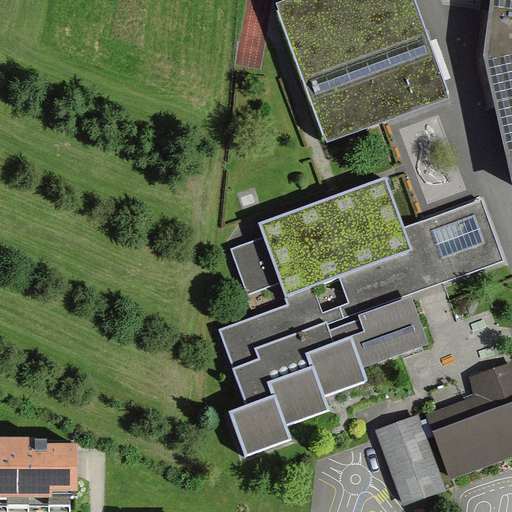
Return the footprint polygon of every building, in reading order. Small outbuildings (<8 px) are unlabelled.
[(414,0),(283,0),(277,2),(327,142),(450,98),(437,61),(414,0)] [(511,0),(489,0),(482,58),(487,82),(511,180),(511,0)] [(339,284),(347,308),(351,318),(504,264),(482,204),(403,232),(386,185),(259,230),(263,242),(232,253),(248,299),(280,287),(285,303),(314,293),(339,284)] [(327,328),(351,318),(347,308),(323,317),(314,293),(285,303),(287,308),(218,333),(246,416),(229,421),(244,463),(289,447),(285,434),(330,419),(325,405),(364,391),(359,376),(429,351),(411,305),(330,336),(327,328)] [(472,399),(426,416),(451,482),(511,459),(511,360),(470,376),(477,397),(472,399)] [(419,420),(375,435),(402,511),(445,496),(419,420)] [(80,450),(0,450),(0,505),(80,505),(80,450)]
